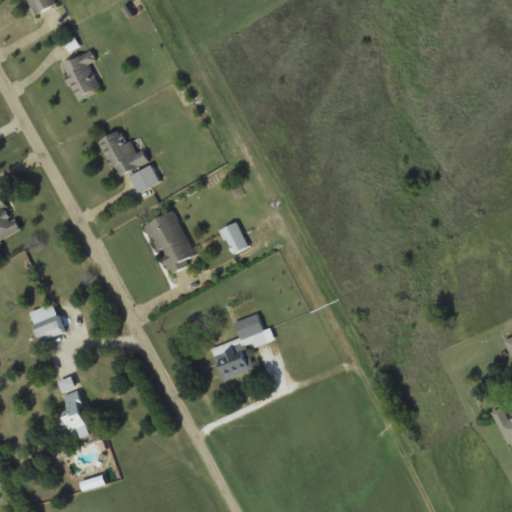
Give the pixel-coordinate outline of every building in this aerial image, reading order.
[(29,0),(37,14),(62,1),(61,0),(29,0)] [(80,99),(103,89),(91,62),(97,60),(93,50),(64,63),(80,99)] [(101,140),(118,177),(152,162),(146,149),(138,152),(133,140),(127,143),(122,131),(101,140)] [(0,241),(22,230),(3,193),(0,194),(0,241)] [(200,259),(175,211),(147,225),(171,273),(200,259)] [(222,231),(236,255),(251,246),(238,222),(222,231)] [(66,333),(55,303),(32,312),(43,341),(66,333)] [(224,380),(255,369),(249,349),(277,340),(273,327),(265,329),(260,314),(237,321),(242,337),(230,341),(230,343),(213,348),(224,380)] [(59,414),(67,439),(93,430),(80,391),(66,395),(71,409),(59,414)] [(511,451),(511,450),(511,418),(510,419),(505,407),(494,411),(511,451)]
